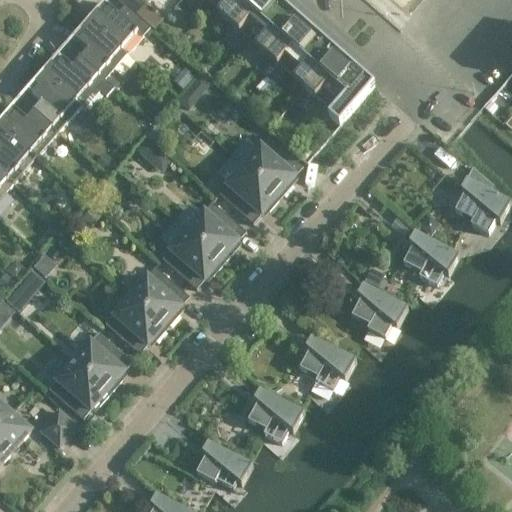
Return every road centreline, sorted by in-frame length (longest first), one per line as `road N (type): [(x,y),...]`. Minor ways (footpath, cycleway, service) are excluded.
road 1 (residential): [(415,110),(63,511)]
road 2 (residential): [(415,110),(291,0)]
road 3 (residential): [(511,1),(415,110)]
